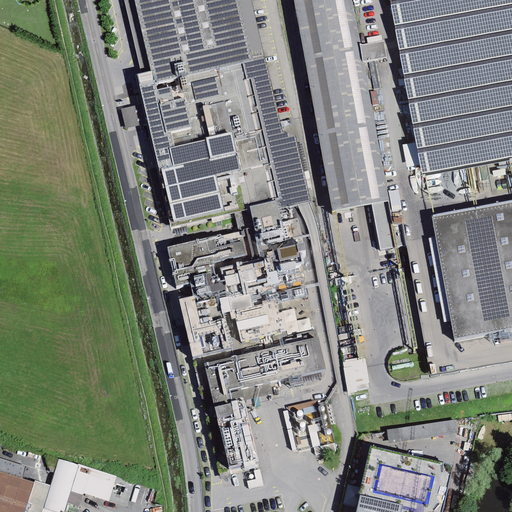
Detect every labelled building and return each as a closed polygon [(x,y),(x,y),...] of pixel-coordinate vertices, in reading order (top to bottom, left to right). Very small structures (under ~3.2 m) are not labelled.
[(126,0),(124,1),(141,73),(136,74),(171,227),(234,212),(238,231),(166,247),(191,359),(203,356),(228,467),(258,460),(244,400),(272,394),(269,382),(324,369),(302,271),(310,269),(296,205),(310,202),(294,133),(282,135),(251,0),(126,0)] [(352,0),(292,0),(333,211),(391,200),(352,0)] [(511,0),(390,0),(423,174),(511,157),(511,0)] [(141,103),(122,108),(127,128),(146,123),(141,103)] [(511,202),(435,217),(459,339),(511,328),(511,202)] [(370,389),(366,357),(344,359),(348,391),(370,389)] [(458,419),(387,428),(389,442),(460,432),(458,419)] [(441,511),(452,465),(370,446),(354,511),(441,511)] [(25,467),(0,459),(0,472),(21,479),(25,467)] [(77,465),(58,459),(50,485),(41,511),(63,511),(67,503),(78,466),(77,465)] [(116,476),(78,464),(77,465),(78,466),(67,503),(79,507),(83,493),(108,501),(116,476)] [(0,472),(0,511),(24,511),(34,483),(21,479),(0,472)] [(41,511),(50,485),(34,481),(34,483),(24,511),(41,511)]
